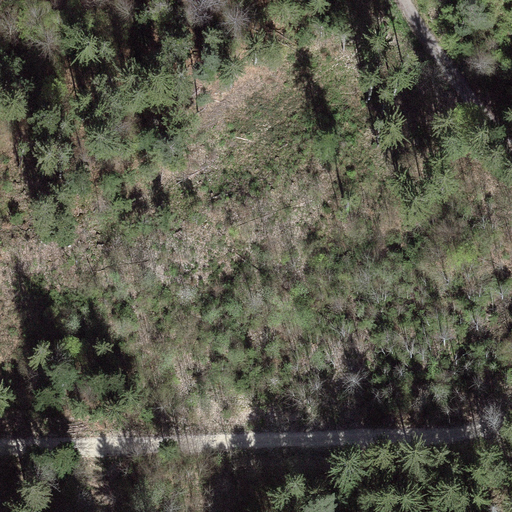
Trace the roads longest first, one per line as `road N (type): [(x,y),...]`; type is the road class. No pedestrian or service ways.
road 1 (track): [(511,425),(0,445)]
road 2 (track): [(511,144),(398,0)]
